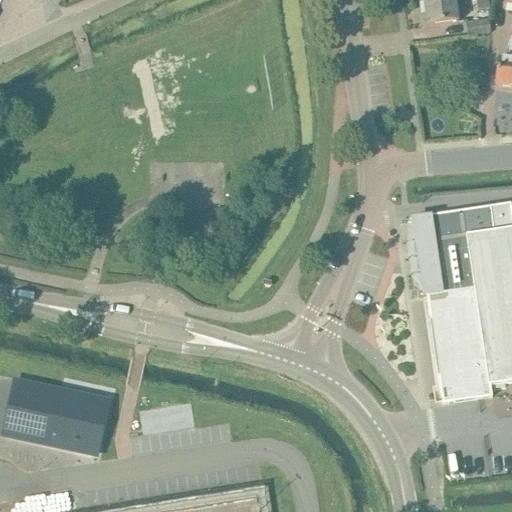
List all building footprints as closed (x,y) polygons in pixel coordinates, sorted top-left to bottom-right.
[(446,0),(424,3),(428,28),(458,24),(455,0),(446,0)] [(475,0),(478,12),(489,11),(488,0),(475,0)] [(489,21),(467,24),(469,37),(491,34),(489,21)] [(511,40),(508,61),(499,60),(496,88),(511,89),(511,40)] [(427,221),(413,223),(424,297),(427,296),(428,303),(443,405),(491,397),(490,389),(511,385),(511,228),(511,221),(511,220),(511,216),(511,211),(511,206),(427,218),(427,221)] [(97,456),(108,405),(15,385),(4,436),(80,453),(80,454),(81,455),(82,453),(90,455),(89,456),(91,457),(91,455),(97,456)]
